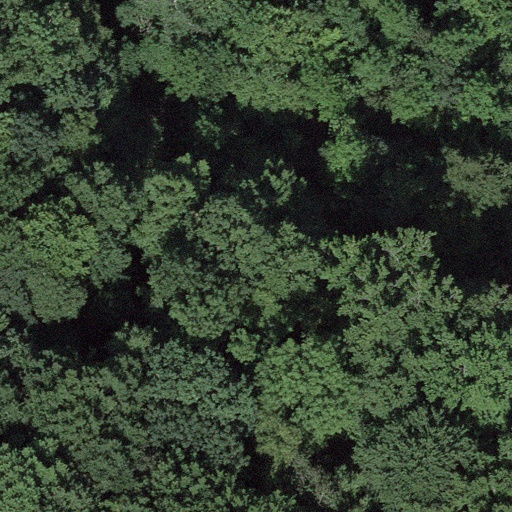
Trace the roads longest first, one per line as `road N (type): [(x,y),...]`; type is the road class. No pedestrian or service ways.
road 1 (track): [(508,511),(382,380),(280,289),(175,84),(152,0)]
road 2 (track): [(72,0),(192,117)]
